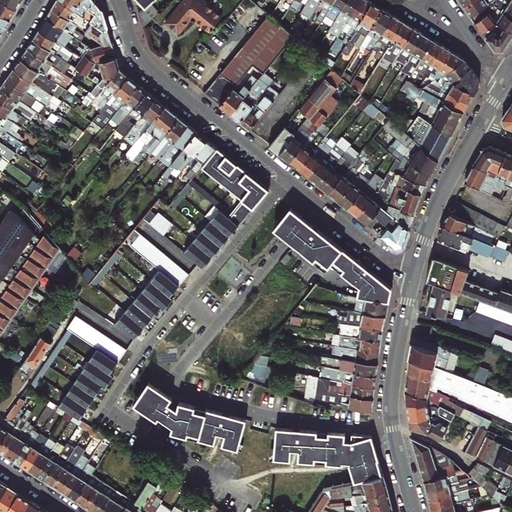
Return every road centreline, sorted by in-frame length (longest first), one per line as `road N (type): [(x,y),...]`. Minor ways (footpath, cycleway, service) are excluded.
road 1 (residential): [(287,179),(146,348),(107,408),(139,428)]
road 2 (residential): [(115,0),(150,67),(287,179)]
road 3 (residential): [(167,384),(317,202)]
road 4 (residential): [(392,426),(282,419),(167,384)]
road 5 (secondary): [(412,277),(436,202),(478,127)]
road 6 (secondary): [(392,426),(393,366),(412,277)]
road 7 (residential): [(139,428),(256,500)]
road 8 (residential): [(317,202),(412,277)]
